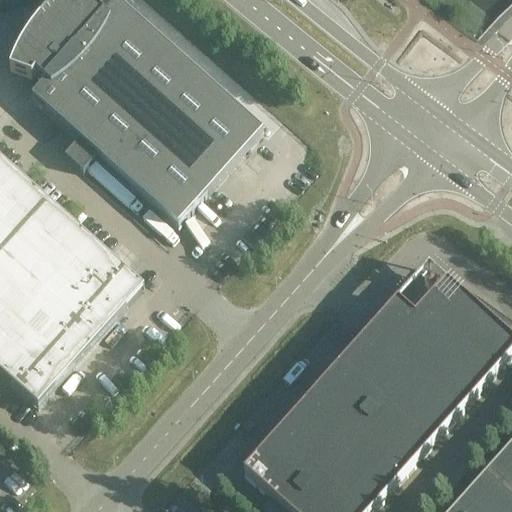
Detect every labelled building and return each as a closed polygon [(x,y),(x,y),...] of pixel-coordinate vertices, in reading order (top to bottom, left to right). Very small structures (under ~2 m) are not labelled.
[(25,51),(18,64),(45,88),(32,102),(80,145),(65,161),(83,177),(98,161),(179,233),(208,200),(264,137),(118,7),(105,21),(96,13),(97,11),(91,0),(73,0),(63,8),(52,17),(42,28),(33,39),(25,51)] [(0,164),(0,378),(39,413),(127,313),(126,312),(142,294),(126,280),(127,278),(0,164)] [(251,231),(242,241),(254,252),(262,241),(251,231)] [(511,332),(458,293),(456,296),(446,288),(439,296),(437,294),(438,293),(438,287),(433,283),(427,283),(424,288),(424,294),(425,295),(406,316),(415,324),(380,362),(363,347),(356,355),(359,357),(345,373),(342,371),(244,480),(280,511),(282,511),(294,499),(308,511),(383,511),(435,454),(432,452),(446,436),(449,438),(511,368),(511,332)] [(256,427),(249,422),(243,428),(250,434),(256,427)] [(511,511),(511,455),(488,482),(460,511),(511,511)]
